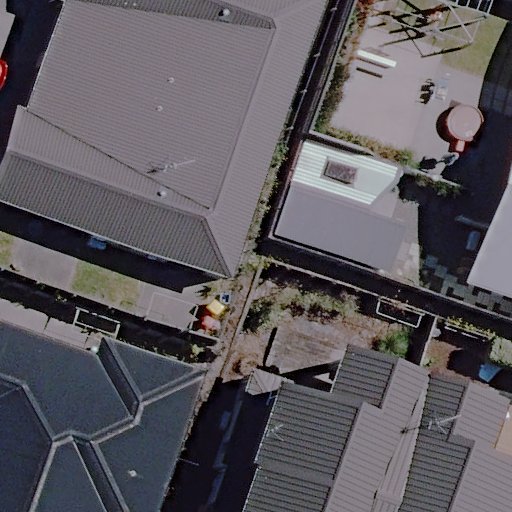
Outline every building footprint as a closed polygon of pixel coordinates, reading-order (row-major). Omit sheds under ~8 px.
[(60,3),(42,56),(269,135),(316,0),(55,0),(55,1),(60,3)] [(511,0),(509,0),(511,1),(511,142),(459,292),(511,310),(511,0)] [(269,135),(42,56),(20,117),(12,113),(0,146),(0,206),(217,282),(269,135)] [(409,183),(301,145),(269,236),(378,274),(409,183)] [(150,511),(198,377),(102,344),(96,362),(0,328),(0,498),(39,511),(150,511)] [(372,511),(419,380),(278,331),(259,385),(254,383),(208,511),(372,511)] [(372,511),(511,511),(511,470),(483,460),(501,409),(419,380),(372,511)] [(39,511),(0,498),(0,511),(39,511)]
